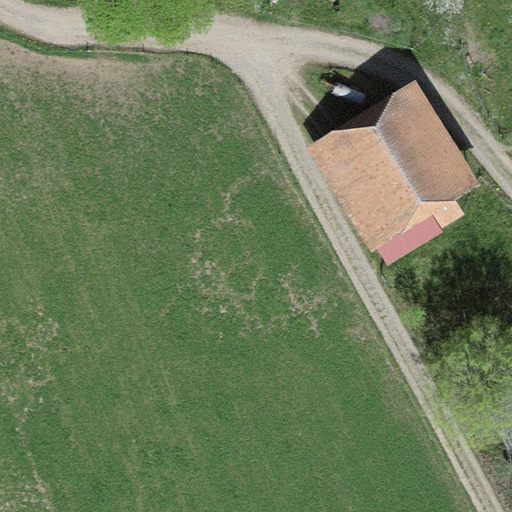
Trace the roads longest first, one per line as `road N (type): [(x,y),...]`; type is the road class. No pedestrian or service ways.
road 1 (track): [(257,52),(490,511)]
road 2 (track): [(511,172),(440,97),(381,65),(257,52)]
